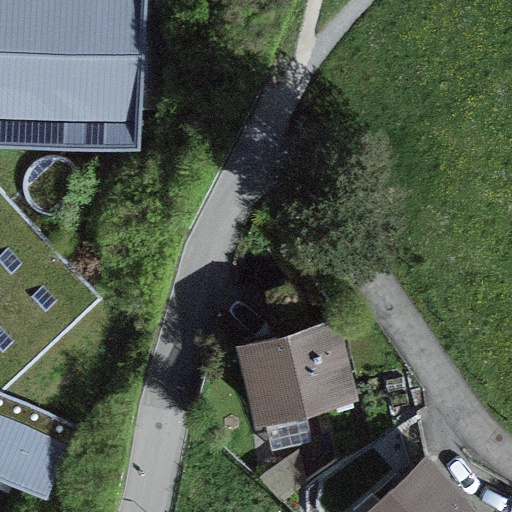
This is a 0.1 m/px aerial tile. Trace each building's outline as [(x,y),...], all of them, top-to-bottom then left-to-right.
[(0,0),(0,138),(139,146),(141,108),(155,109),(164,81),(168,55),(167,25),(161,0),(0,0)] [(28,197),(38,208),(56,213),(72,205),(80,191),(79,171),(69,158),(48,155),(31,165),(25,179),(28,197)] [(0,388),(2,389),(102,299),(0,186),(0,388)] [(330,323),(247,342),(271,449),(313,439),(305,405),(346,396),(330,323)] [(0,473),(46,495),(78,426),(2,389),(0,388),(0,473)] [(467,511),(416,455),(354,510),(356,511),(467,511)]
